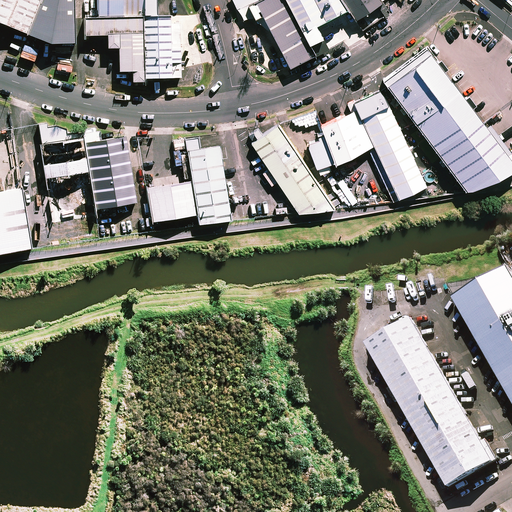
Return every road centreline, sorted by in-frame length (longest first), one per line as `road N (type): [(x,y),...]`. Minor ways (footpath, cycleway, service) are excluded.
road 1 (unclassified): [(234,108),(134,112),(0,77)]
road 2 (unclassified): [(438,0),(348,68),(234,108)]
